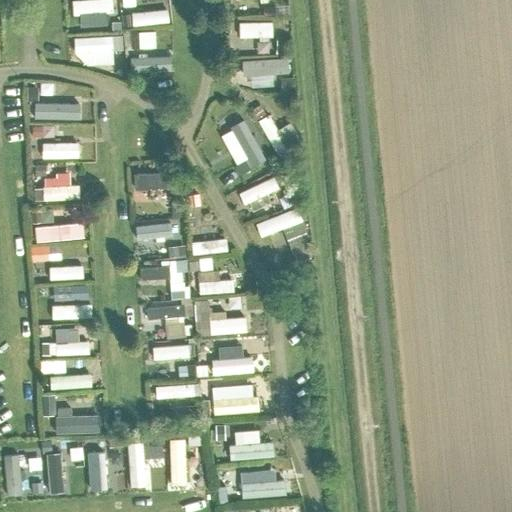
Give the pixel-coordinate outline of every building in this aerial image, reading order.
[(112,30),(120,30),(120,21),(111,22),(112,30)] [(240,29),(223,29),(223,44),(240,44),(240,29)] [(116,53),(117,38),(103,36),(102,52),(116,53)] [(228,80),(237,80),(238,62),(228,62),(228,80)] [(13,124),(13,141),(26,141),(26,150),(42,150),(41,124),(13,124)] [(4,165),(46,163),(45,150),(4,152),(4,165)] [(3,202),(47,200),(46,187),(23,188),(23,174),(2,175),(3,202)] [(96,196),(135,194),(134,177),(95,179),(96,196)] [(103,207),(102,230),(136,231),(137,197),(107,196),(107,208),(103,207)] [(0,245),(49,243),(48,217),(37,217),(38,228),(0,229),(0,245)] [(25,260),(25,247),(11,246),(11,260),(25,260)] [(169,277),(168,265),(139,267),(140,279),(169,277)] [(12,284),(48,282),(47,266),(11,267),(12,284)] [(232,291),(232,279),(218,280),(198,281),(199,293),(232,291)] [(49,290),(17,292),(17,302),(50,300),(49,290)] [(244,317),(225,318),(210,319),(209,319),(209,315),(209,313),(208,301),(194,302),(196,335),(245,331),(244,317)] [(50,321),(50,307),(16,306),(16,321),(50,321)] [(110,324),(151,322),(150,308),(110,310),(110,324)] [(29,334),(50,334),(50,325),(30,325),(29,334)] [(132,340),(154,339),(154,325),(131,326),(132,340)] [(157,347),(108,350),(108,364),(158,361),(157,347)] [(218,377),(216,354),(170,356),(171,380),(218,377)] [(119,402),(160,401),(159,378),(118,379),(119,402)] [(198,401),(217,397),(215,386),(195,390),(198,401)] [(175,404),(175,421),(221,419),(221,402),(175,404)] [(56,433),(97,432),(96,415),(70,416),(70,407),(57,408),(58,416),(55,416),(56,433)] [(238,445),(229,446),(228,432),(194,434),(196,465),(239,462),(238,445)] [(282,496),(281,481),(261,483),(243,484),(241,484),(241,499),(282,496)] [(216,486),(218,499),(226,498),(225,485),(216,486)]
